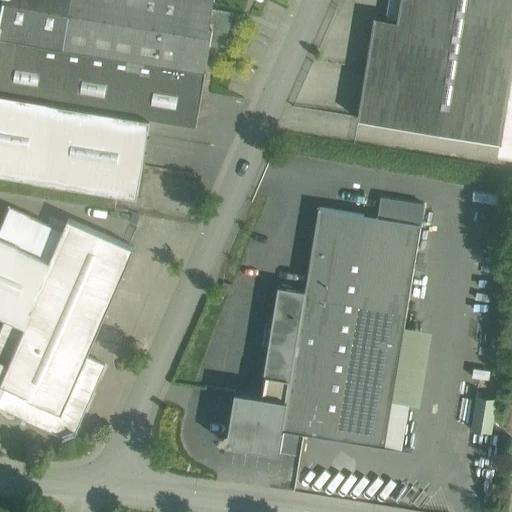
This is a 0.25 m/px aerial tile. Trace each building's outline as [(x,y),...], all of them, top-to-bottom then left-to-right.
[(213,0),(0,0),(0,36),(206,71),(209,49),(214,46),(217,44),(221,39),(224,35),(227,29),(229,23),(231,13),(212,10),(213,0)] [(511,0),(402,0),(399,20),(382,123),(502,142),(510,156),(511,156),(511,0)] [(390,0),(387,18),(399,20),(402,0),(390,0)] [(206,71),(0,36),(0,93),(150,118),(196,126),(206,71)] [(150,118),(0,93),(0,172),(137,196),(150,118)] [(63,231),(7,206),(0,222),(0,317),(3,318),(0,325),(0,384),(63,412),(87,356),(135,247),(68,218),(63,231)] [(380,217),(319,207),(306,290),(283,428),(285,428),(386,445),(423,214),(382,207),(380,217)] [(279,285),(252,447),(281,452),(285,428),(283,428),(306,290),(279,285)] [(87,356),(63,412),(0,384),(0,406),(62,434),(76,429),(105,364),(87,356)] [(497,398),(477,394),(472,429),(491,432),(497,398)]
